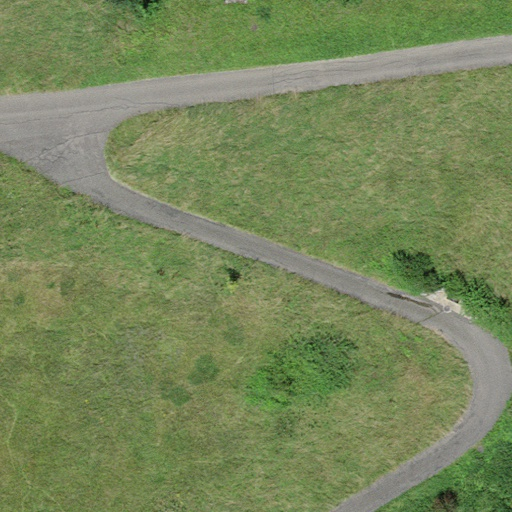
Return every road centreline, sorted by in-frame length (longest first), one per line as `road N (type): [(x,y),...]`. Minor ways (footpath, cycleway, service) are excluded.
road 1 (track): [(511,359),(23,113)]
road 2 (unclassified): [(511,42),(0,114)]
road 3 (unclassified): [(346,511),(462,422),(491,349)]
